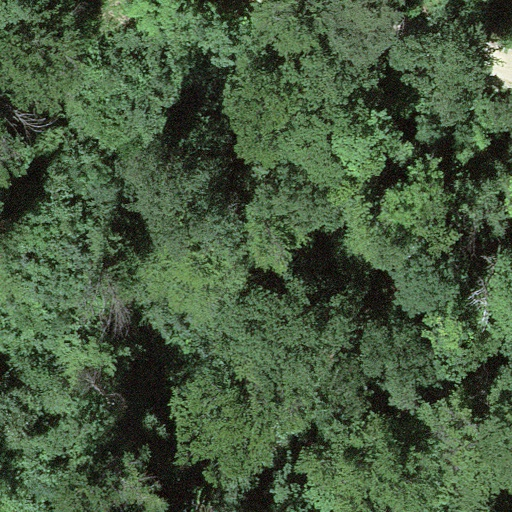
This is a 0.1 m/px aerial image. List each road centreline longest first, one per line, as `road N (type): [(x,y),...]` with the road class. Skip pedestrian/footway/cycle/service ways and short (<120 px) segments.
road 1 (track): [(286,0),(511,65)]
road 2 (track): [(511,493),(445,486),(287,511)]
